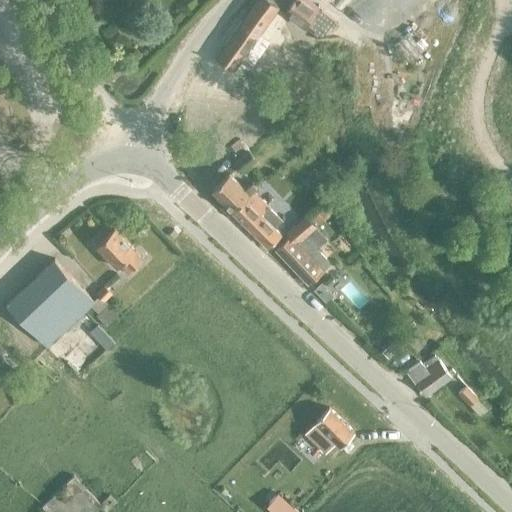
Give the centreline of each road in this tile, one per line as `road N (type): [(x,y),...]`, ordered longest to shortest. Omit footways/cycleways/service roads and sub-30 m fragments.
road 1 (tertiary): [(511,509),(162,179),(134,162)]
road 2 (unclassified): [(134,162),(154,107),(235,0)]
road 3 (unknown): [(35,212),(33,115),(0,37)]
road 4 (tertiary): [(134,162),(83,172),(0,246)]
